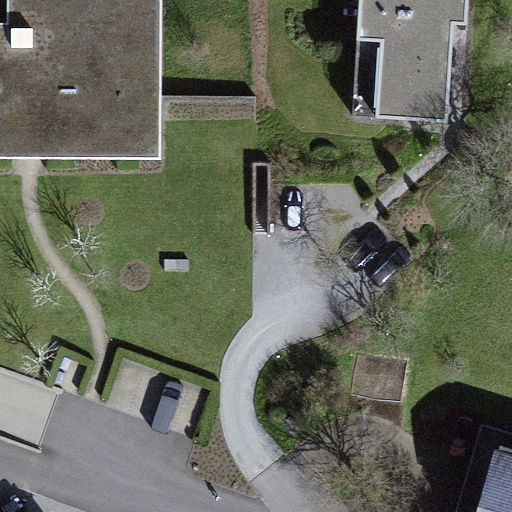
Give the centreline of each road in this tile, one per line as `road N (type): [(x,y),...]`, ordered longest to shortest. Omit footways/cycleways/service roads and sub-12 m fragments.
road 1 (residential): [(314,511),(272,460),(243,345),(336,230)]
road 2 (residential): [(197,511),(0,438)]
